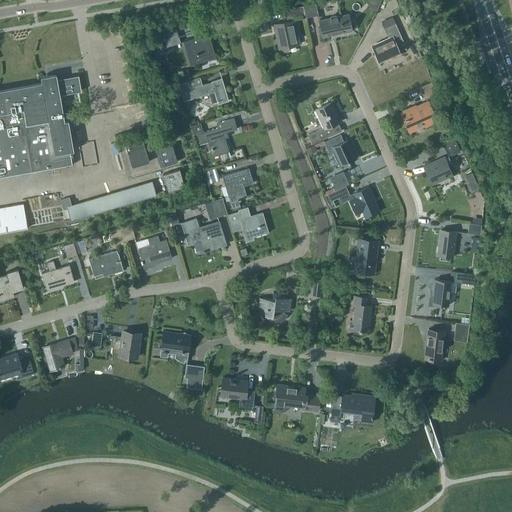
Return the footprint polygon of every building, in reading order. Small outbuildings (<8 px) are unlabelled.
[(382,7),(380,0),(365,0),(367,8),(382,7)] [(315,3),(303,6),(304,13),(305,18),(318,15),(315,3)] [(304,13),(303,6),(284,10),(287,21),(274,24),(279,48),(282,48),(282,50),(284,52),(288,51),(290,48),(289,46),(298,44),(292,16),(304,13)] [(321,36),(322,37),(352,31),(348,14),(318,20),(320,28),(318,28),(319,36),(321,36)] [(388,38),(371,46),(378,61),(386,58),(388,61),(395,58),(394,54),(400,51),(398,47),(404,44),(395,24),(392,17),(381,22),(384,29),(388,38)] [(208,34),(183,41),(190,66),(215,58),(208,34)] [(164,40),(166,47),(179,43),(177,36),(164,40)] [(64,120),(59,95),(79,91),(76,76),(57,79),(56,74),(40,76),(41,82),(0,88),(0,176),(72,164),(69,151),(73,150),(68,120),(64,120)] [(212,103),(217,101),(217,104),(228,101),(221,78),(211,81),(211,82),(190,88),(188,81),(179,84),(184,101),(192,99),(191,98),(209,93),(212,103)] [(419,88),(424,99),(436,94),(431,83),(419,88)] [(316,109),(312,111),(313,111),(316,110),(323,127),(320,129),(315,131),(319,141),(341,131),(337,122),(339,121),(342,119),(338,121),(331,103),(332,103),(332,102),(331,103),(316,109)] [(424,124),(436,118),(428,102),(420,106),(420,105),(412,109),(412,107),(401,112),(409,129),(423,123),(424,124)] [(218,127),(203,131),(201,122),(191,125),(193,134),(196,133),(199,142),(208,139),(212,154),(227,150),(223,133),(236,129),(233,118),(217,123),(218,127)] [(334,150),(341,165),(355,158),(347,140),(343,142),(340,135),(323,142),(326,148),(328,153),(334,150)] [(454,138),(442,144),(447,155),(448,154),(459,149),(454,138)] [(125,144),(132,167),(149,162),(142,139),(125,144)] [(85,163),(96,162),(93,141),(82,142),(83,153),(90,152),(91,158),(85,159),(85,163)] [(161,167),(177,162),(172,145),(155,150),(161,167)] [(448,156),(425,166),(433,184),(451,176),(446,165),(452,163),(451,161),(449,156),(448,156)] [(204,171),(208,183),(219,179),(216,168),(204,171)] [(243,186),(252,183),(248,168),(222,175),(231,209),(239,206),(237,200),(240,199),(239,198),(246,196),(243,186)] [(163,174),(168,191),(184,186),(179,169),(163,174)] [(335,189),(348,184),(343,172),(330,178),(335,189)] [(67,206),(71,220),(156,194),(152,181),(67,206)] [(342,198),(349,195),(345,186),(324,196),(330,208),(335,206),(332,200),(341,196),(342,198)] [(356,197),(350,200),(356,214),(363,211),(365,216),(366,217),(371,215),(370,214),(379,211),(378,210),(375,202),(373,199),(374,199),(369,186),(354,193),(356,197)] [(227,213),(225,209),(223,200),(222,198),(212,201),(217,216),(227,213)] [(0,207),(0,232),(27,227),(23,204),(0,207)] [(228,215),(233,231),(241,228),(245,242),(253,240),(252,236),(267,232),(262,212),(250,216),(248,206),(237,209),(238,212),(228,215)] [(172,225),(179,223),(176,212),(169,214),(172,225)] [(219,221),(199,227),(196,217),(181,222),(187,244),(194,242),(197,253),(213,248),(212,246),(225,242),(219,221)] [(467,233),(480,235),(481,225),(469,224),(467,233)] [(131,225),(121,228),(124,240),(134,237),(131,225)] [(114,243),(124,240),(121,228),(111,231),(114,243)] [(437,255),(453,257),(456,231),(441,229),(437,255)] [(150,245),(137,249),(143,266),(144,269),(156,265),(155,262),(158,261),(159,262),(171,258),(165,239),(160,241),(158,235),(148,238),(150,245)] [(353,270),(368,271),(373,272),(378,240),(368,238),(357,237),(353,270)] [(77,253),(81,252),(78,240),(73,242),(77,253)] [(63,245),(67,258),(77,254),(77,253),(73,242),(63,245)] [(117,249),(101,253),(88,257),(93,276),(110,271),(111,273),(121,270),(120,261),(117,249)] [(72,282),(72,274),(69,264),(55,268),(52,260),(46,262),(49,270),(41,272),(43,281),(46,280),(50,291),(58,288),(58,286),(72,282)] [(12,290),(23,287),(17,268),(6,271),(6,274),(0,275),(0,299),(14,296),(12,290)] [(461,283),(474,285),(475,275),(462,273),(461,283)] [(433,303),(447,305),(450,279),(434,277),(433,288),(434,288),(433,303)] [(310,293),(322,295),(323,281),(312,279),(310,293)] [(289,311),(291,298),(279,297),(279,293),(273,293),(272,299),(259,297),(257,314),(261,314),(262,316),(263,318),(265,320),(267,321),(269,322),(272,323),(274,323),(276,323),(279,322),(281,321),(283,320),(285,318),(286,316),(287,314),(288,312),(288,311),(289,311)] [(370,305),(368,304),(365,304),(366,297),(353,295),(352,303),(355,303),(353,320),(349,319),(348,328),(367,331),(368,324),(370,305)] [(453,340),(466,342),(468,324),(455,322),(453,340)] [(424,359),(440,361),(444,331),(428,329),(424,359)] [(120,355),(136,357),(139,333),(123,331),(120,355)] [(190,334),(190,335),(189,334),(183,332),(182,334),(164,331),(163,331),(160,355),(167,356),(168,352),(175,353),(175,357),(183,362),(185,359),(186,359),(187,359),(190,334)] [(91,345),(100,346),(101,334),(93,333),(91,345)] [(72,351),(78,349),(74,337),(43,346),(50,370),(64,366),(61,356),(72,353),(72,351)] [(0,376),(17,371),(19,377),(30,374),(33,373),(29,358),(19,360),(17,354),(0,358),(0,376)] [(186,364),(184,378),(187,378),(186,387),(202,389),(204,367),(196,366),(186,364)] [(238,405),(251,407),(253,391),(245,390),(246,379),(221,376),(219,395),(239,398),(238,405)] [(276,383),(273,412),(275,412),(278,412),(281,411),(284,410),(287,409),(289,407),(289,404),(301,406),(301,408),(317,410),(319,394),(303,392),(304,386),(276,383)] [(341,396),(340,409),(340,410),(353,411),(352,418),(360,419),(360,421),(368,422),(371,422),(374,398),(368,397),(350,395),(341,394),(341,396)] [(257,405),(255,420),(261,421),(263,406),(257,405)] [(331,408),(330,421),(339,422),(339,418),(340,410),(340,409),(331,408)]
